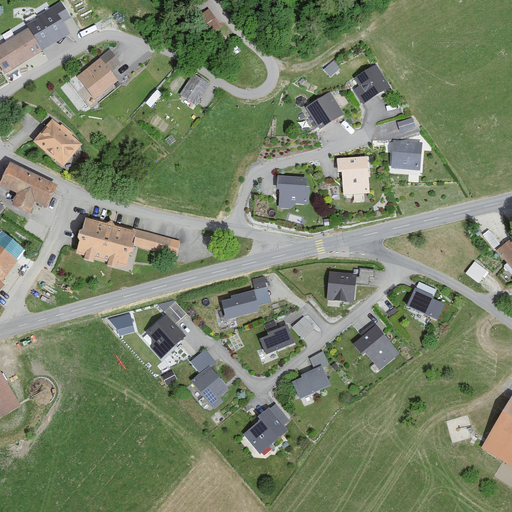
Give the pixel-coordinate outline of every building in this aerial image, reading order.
[(29,25),(30,28),(44,50),(70,34),(63,23),(72,17),(62,0),(37,16),(38,19),(29,25)] [(30,28),(0,45),(0,72),(2,76),(44,50),(30,28)] [(110,51),(77,76),(95,98),(118,80),(112,72),(121,65),(110,51)] [(331,74),(340,68),(335,62),(327,69),(331,74)] [(360,88),(355,91),(364,105),(391,89),(377,66),(355,79),(360,88)] [(208,85),(194,76),(180,98),(194,107),(208,85)] [(331,91),(304,106),(317,129),(343,114),(331,91)] [(163,96),(157,92),(146,105),(152,110),(163,96)] [(83,143),(52,118),(34,140),(65,165),(83,143)] [(413,119),(397,123),(399,131),(415,127),(413,119)] [(423,142),(395,140),(393,167),(421,169),(423,142)] [(367,157),(337,159),(338,172),(342,172),(344,195),(370,193),(367,157)] [(57,185),(10,163),(1,184),(19,192),(13,204),(28,211),(34,200),(47,206),(57,185)] [(308,182),(276,181),(276,211),(290,211),(295,206),(308,205),(308,182)] [(167,238),(86,217),(77,252),(129,265),(135,245),(163,252),(167,238)] [(511,238),(498,251),(511,267),(511,238)] [(17,259),(0,246),(0,293),(7,284),(2,281),(17,259)] [(475,260),(466,272),(479,282),(488,269),(475,260)] [(359,274),(330,272),(328,300),(354,302),(356,283),(368,284),(368,276),(373,277),(373,269),(359,268),(359,274)] [(222,301),(226,319),(259,311),(257,305),(270,302),(267,287),(231,296),(232,299),(222,301)] [(435,296),(416,289),(409,307),(439,319),(445,304),(433,300),(435,296)] [(113,316),(119,335),(136,329),(130,311),(113,316)] [(170,315),(150,331),(158,341),(151,347),(161,359),(188,337),(170,315)] [(303,317),(292,327),(304,339),(314,329),(303,317)] [(267,334),(259,337),(267,356),(294,344),(285,324),(266,332),(267,334)] [(376,326),(357,342),(380,369),(399,353),(376,326)] [(206,350),(192,361),(202,374),(217,363),(206,350)] [(322,367),(293,381),(301,398),(331,385),(322,367)] [(213,368),(194,382),(214,409),(224,402),(220,398),(230,391),(213,368)] [(0,369),(0,419),(22,406),(0,369)] [(511,396),(481,449),(511,467),(511,396)] [(264,419),(245,433),(260,454),(290,433),(272,407),(261,415),(264,419)]
